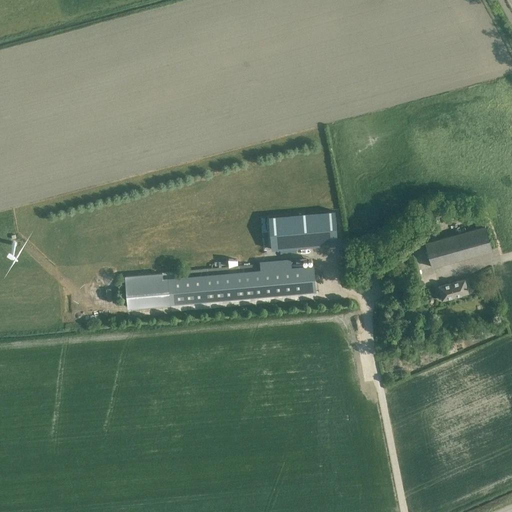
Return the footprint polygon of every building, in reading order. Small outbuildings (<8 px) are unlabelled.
[(476,227),(484,225),(480,210),(474,212),(476,221),(474,221),(476,227)] [(273,250),(313,247),(310,213),(270,217),(273,250)] [(432,266),(492,250),(485,226),(426,242),(432,266)] [(411,277),(420,274),(412,250),(403,253),(411,277)] [(358,256),(359,258),(367,284),(373,282),(371,276),(376,275),(372,262),(367,264),(364,254),(358,256)] [(128,307),(171,303),(317,291),(315,266),(300,267),(300,261),(177,271),(177,272),(126,276),(128,307)] [(442,300),(469,293),(465,279),(438,286),(442,300)] [(390,320),(398,318),(394,300),(387,301),(390,320)]
